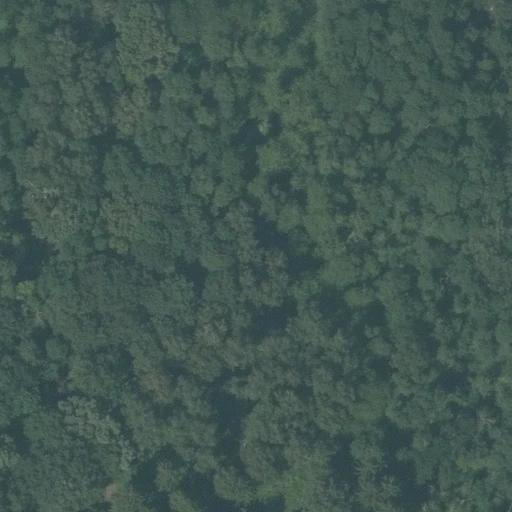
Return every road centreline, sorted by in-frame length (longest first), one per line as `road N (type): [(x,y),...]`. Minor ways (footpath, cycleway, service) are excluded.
road 1 (unknown): [(87,0),(17,511)]
road 2 (track): [(155,0),(122,302)]
road 3 (track): [(122,302),(102,511)]
road 4 (track): [(122,302),(29,415),(0,437)]
